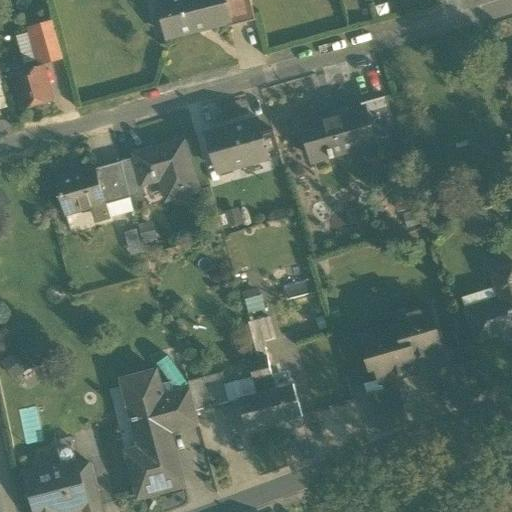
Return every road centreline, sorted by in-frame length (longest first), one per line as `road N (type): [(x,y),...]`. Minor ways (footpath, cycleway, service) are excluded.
road 1 (residential): [(0,147),(507,0)]
road 2 (residential): [(238,511),(511,402)]
